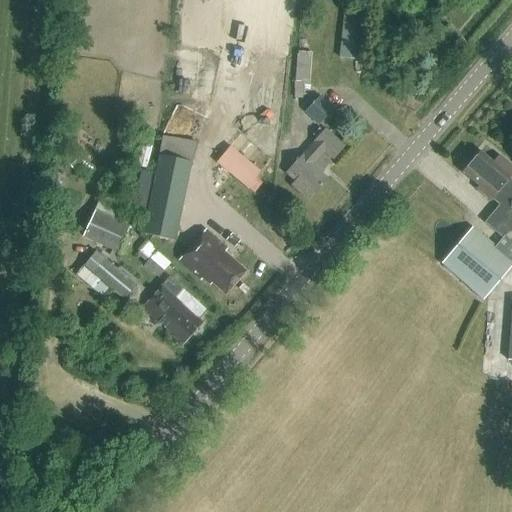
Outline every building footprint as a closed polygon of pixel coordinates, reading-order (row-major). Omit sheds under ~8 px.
[(360,60),(362,35),(364,20),(343,18),(339,58),(360,60)] [(311,52),(297,51),(294,96),(304,97),(305,85),(309,85),(311,52)] [(320,96),(304,112),(318,125),(334,109),(320,96)] [(333,160),(344,147),(325,130),(323,132),(319,129),(313,135),(317,139),(304,153),(305,153),(286,174),(294,181),(290,186),(304,198),(310,191),(315,195),(326,180),(319,174),(324,169),(316,162),(324,152),(333,160)] [(245,187),(260,170),(228,143),(214,160),(245,187)] [(511,168),(498,156),(492,162),(480,152),(462,173),(480,189),(479,192),(488,199),(490,197),(499,205),(483,223),(502,238),(511,226),(511,180),(509,178),(511,173),(511,168)] [(82,237),(124,256),(129,246),(123,243),(130,227),(121,223),(127,209),(100,197),(82,237)] [(183,205),(150,198),(142,237),(175,244),(183,205)] [(511,260),(473,226),(440,264),(482,300),(511,265),(511,260)] [(224,294),(244,271),(224,253),(227,250),(205,231),(177,261),(200,279),(202,277),(211,285),(211,283),(224,294)] [(240,241),(232,233),(226,240),(234,248),(240,241)] [(144,266),(158,278),(170,264),(145,241),(137,250),(137,254),(147,262),(144,266)] [(137,284),(95,251),(75,276),(104,299),(111,290),(124,300),(137,284)] [(190,336),(203,322),(201,320),(199,319),(206,311),(184,291),(170,278),(165,284),(143,308),(156,321),(158,322),(164,316),(188,338),(190,336)] [(66,339),(83,344),(86,333),(76,330),(79,322),(71,320),(66,339)]
